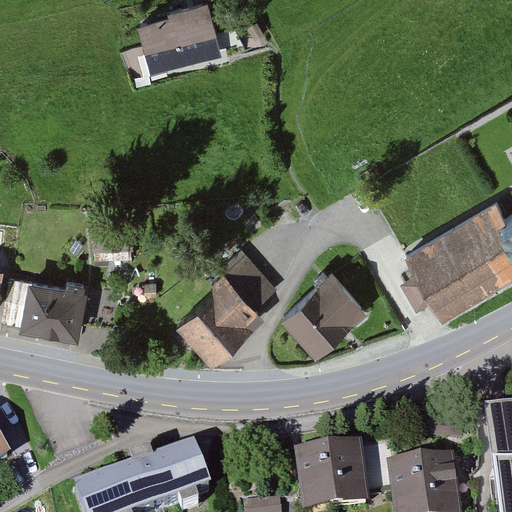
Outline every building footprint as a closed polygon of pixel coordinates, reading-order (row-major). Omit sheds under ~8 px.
[(169,23),(137,31),(150,79),(223,60),(209,6),(168,17),(169,23)] [(257,25),(249,29),(256,42),(265,37),(257,25)] [(511,206),(510,203),(414,259),(447,315),(511,276),(511,206)] [(91,228),(92,253),(134,251),(132,226),(91,228)] [(209,291),(214,297),(177,331),(213,370),(264,322),(255,312),(279,290),(241,250),(216,273),(222,279),(209,291)] [(370,313),(336,275),(332,279),(325,272),(314,282),(319,287),(282,321),(317,360),(370,313)] [(86,296),(82,326),(113,331),(120,285),(89,280),(86,296)] [(22,328),(30,286),(11,282),(3,325),(22,328)] [(155,285),(144,285),(144,299),(155,299),(155,285)] [(64,292),(30,286),(22,328),(20,336),(78,347),(82,326),(86,296),(85,296),(86,291),(65,287),(64,292)] [(511,511),(511,399),(487,402),(498,511),(511,511)] [(428,417),(426,435),(462,438),(463,420),(428,417)] [(0,432),(0,455),(10,449),(0,432)] [(388,434),(360,438),(367,490),(395,486),(392,459),(388,434)] [(367,490),(360,438),(295,447),(303,508),(369,499),(367,490)] [(212,488),(196,447),(156,462),(151,450),(130,458),(134,468),(78,490),(86,511),(147,511),(180,499),(185,511),(200,504),(196,494),(212,488)] [(452,511),(458,511),(452,452),(392,459),(395,486),(397,511),(452,511)] [(281,511),(280,496),(245,500),(245,511),(281,511)]
